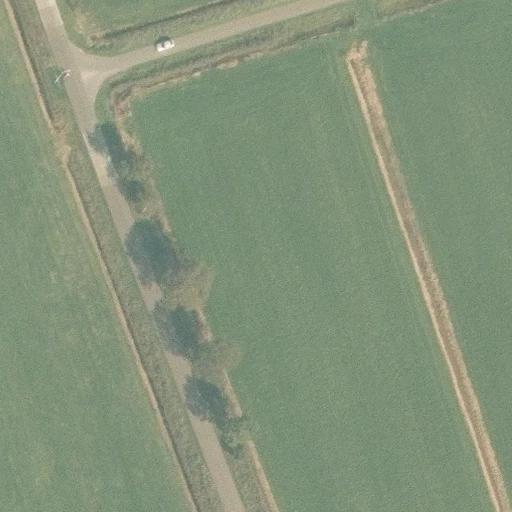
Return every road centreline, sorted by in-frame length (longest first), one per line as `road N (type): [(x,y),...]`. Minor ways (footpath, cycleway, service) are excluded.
road 1 (tertiary): [(233,511),(70,78)]
road 2 (unclassified): [(330,0),(70,78)]
